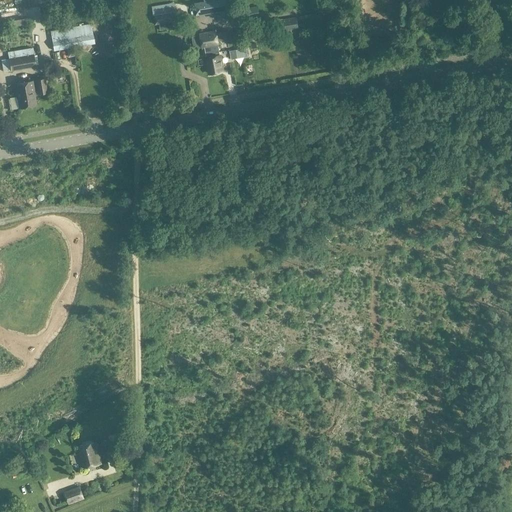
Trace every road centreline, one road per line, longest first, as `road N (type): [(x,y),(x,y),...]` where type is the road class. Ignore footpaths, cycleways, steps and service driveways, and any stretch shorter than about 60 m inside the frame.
road 1 (tertiary): [(131,131),(511,61)]
road 2 (unclassified): [(131,131),(133,511)]
road 3 (tertiary): [(0,156),(131,131)]
